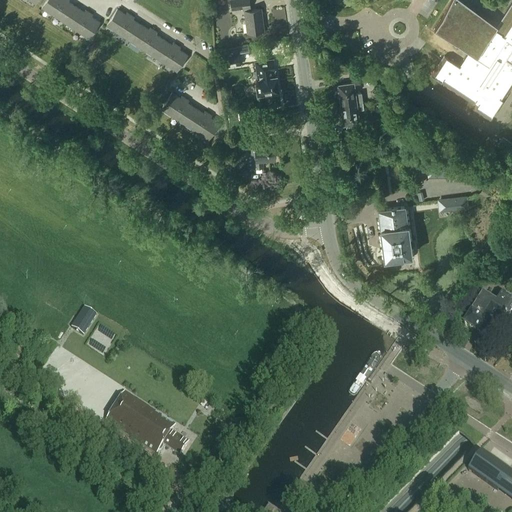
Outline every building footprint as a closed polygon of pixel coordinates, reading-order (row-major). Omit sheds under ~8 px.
[(54,15),(63,0),(46,0),(42,7),(54,15)] [(69,0),(63,0),(54,15),(66,22),(76,6),(68,1),(69,0)] [(230,0),(232,9),(244,8),(248,32),(264,30),(261,9),(251,10),(249,0),(230,0)] [(511,1),(497,25),(458,0),(452,0),(434,29),(469,51),(459,65),(444,56),(431,75),(474,103),(475,101),(478,103),(474,109),(490,119),(511,85),(511,1)] [(84,11),(76,6),(66,22),(77,30),(89,12),(85,9),(84,11)] [(107,25),(119,32),(131,14),(127,12),(126,14),(117,9),(107,25)] [(93,14),(89,12),(77,30),(89,37),(100,21),(91,16),(93,14)] [(134,17),(131,14),(119,32),(130,40),(141,24),(133,19),(134,17)] [(149,29),(141,24),(130,40),(142,48),(154,30),(150,27),(149,29)] [(157,32),(154,30),(142,48),(153,55),(164,39),(156,34),(157,32)] [(172,44),(164,39),(153,55),(165,63),(177,45),(173,42),(172,44)] [(180,47),(177,45),(165,63),(177,70),(187,54),(179,49),(180,47)] [(239,53),(223,56),(224,67),(241,65),(239,53)] [(278,91),(276,78),(274,79),(273,71),(274,71),(273,60),(256,62),(259,79),(256,79),(258,94),(278,91)] [(341,104),(363,101),(362,92),(355,93),(353,82),(338,84),(341,104)] [(375,87),(371,94),(382,101),(387,94),(375,87)] [(233,97),(231,89),(223,90),(225,99),(233,97)] [(173,116),(185,98),(182,95),(180,97),(172,92),(162,108),(173,116)] [(189,100),(185,98),(173,116),(185,123),(195,107),(188,102),(189,100)] [(363,101),(341,104),(344,123),(359,121),(357,109),(364,109),(363,101)] [(203,113),(195,107),(185,123),(197,131),(208,113),(205,111),(203,113)] [(386,126),(385,119),(388,119),(386,107),(378,108),(379,113),(372,114),(373,121),(373,127),(386,126)] [(228,113),(229,120),(239,119),(238,112),(228,113)] [(212,115),(208,113),(197,131),(208,139),(219,123),(211,117),(212,115)] [(275,158),(274,143),(262,144),(261,128),(248,129),(249,145),(253,145),(253,146),(254,146),(255,160),(275,158)] [(511,142),(503,137),(498,145),(511,154),(511,142)] [(441,159),(441,176),(462,175),(462,166),(462,159),(441,159)] [(467,197),(457,198),(458,208),(468,207),(467,197)] [(381,228),(384,258),(398,256),(398,259),(400,260),(410,259),(411,257),(411,254),(407,224),(405,206),(378,209),(381,228)] [(510,316),(511,313),(511,299),(504,295),(499,302),(486,294),(473,314),(465,326),(489,341),(497,329),(497,330),(506,317),(505,317),(507,314),(510,316)] [(72,329),(84,336),(97,316),(85,308),(72,329)] [(352,397),(355,397),(382,359),(380,352),(379,351),(372,354),(348,392),(349,394),(352,397)] [(163,445),(180,457),(189,443),(171,432),(176,426),(124,392),(105,421),(157,455),(163,445)] [(338,440),(352,450),(370,424),(356,414),(338,440)] [(511,473),(481,451),(467,470),(511,501),(511,473)]
